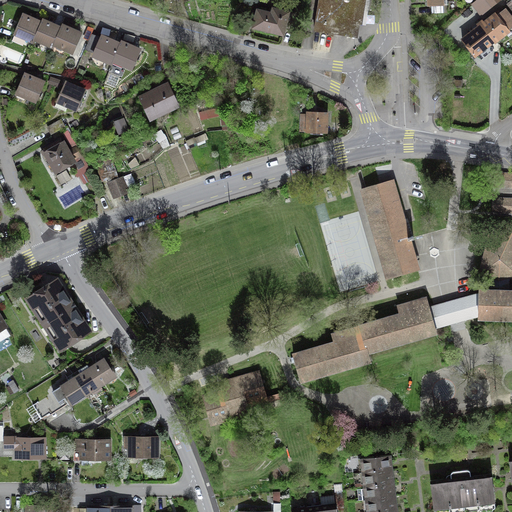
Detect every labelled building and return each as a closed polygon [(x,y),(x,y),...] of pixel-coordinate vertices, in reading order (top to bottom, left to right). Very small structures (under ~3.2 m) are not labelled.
[(319,0),(314,31),(357,37),(359,24),(362,24),(365,0),(319,0)] [(426,0),(427,8),(443,8),(443,2),(455,2),(454,0),(426,0)] [(505,1),(504,0),(489,0),(497,8),(505,1)] [(256,8),(251,29),(284,37),(291,11),(272,7),(270,12),(256,8)] [(511,29),(511,17),(506,10),(497,17),(509,32),(511,29)] [(42,20),(23,12),(14,32),(33,41),(34,38),(52,46),(53,43),(72,51),(81,31),(62,23),(61,25),(43,17),(42,20)] [(497,17),(495,14),(483,23),(482,21),(476,26),(477,28),(460,42),(475,61),(494,45),(495,46),(511,34),(509,32),(497,17)] [(120,41),(102,33),(93,54),(111,62),(113,59),(131,67),(140,47),(121,39),(120,41)] [(46,86),(24,78),(16,100),(38,108),(46,86)] [(85,93),(66,86),(57,113),(75,120),(85,93)] [(173,109),(163,86),(134,98),(143,121),(173,109)] [(328,112),(307,111),(306,130),(327,131),(328,112)] [(43,159),(54,177),(74,165),(62,146),(43,159)] [(511,190),(511,175),(495,175),(494,190),(511,190)] [(122,177),(108,183),(114,198),(128,192),(122,177)] [(393,181),(360,190),(382,279),(416,270),(393,181)] [(511,199),(491,199),(490,215),(511,216),(511,199)] [(511,277),(511,234),(488,235),(477,273),(492,280),(498,281),(511,277)] [(86,333),(51,279),(19,300),(53,354),(86,333)] [(511,321),(511,291),(478,290),(477,320),(511,321)] [(364,346),(355,349),(353,342),(292,360),(300,384),(360,367),(357,356),(366,354),(367,357),(437,336),(435,330),(457,323),(476,318),(469,296),(429,308),(430,313),(360,333),(364,346)] [(0,319),(0,341),(10,336),(0,319)] [(111,380),(98,360),(47,394),(54,404),(59,401),(65,410),(111,380)] [(257,372),(197,389),(208,427),(237,419),(234,407),(265,399),(257,372)] [(46,441),(7,441),(7,454),(16,454),(16,463),(46,463),(46,441)] [(159,441),(125,441),(125,452),(128,452),(128,460),(159,460),(159,441)] [(112,442),(76,443),(77,453),(80,453),(80,464),(113,463),(112,442)] [(368,511),(399,511),(392,460),(362,464),(368,511)] [(494,478),(437,485),(440,511),(497,505),(494,478)]
